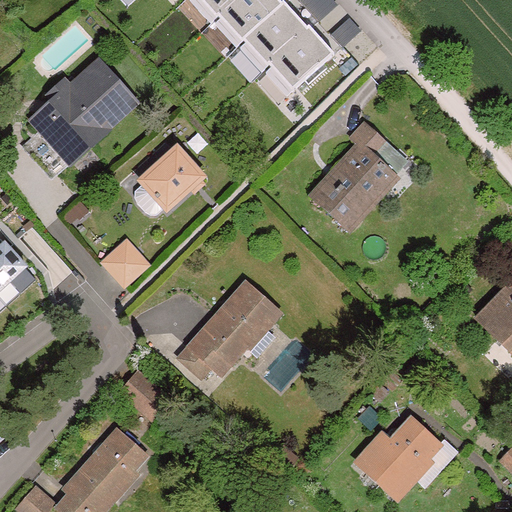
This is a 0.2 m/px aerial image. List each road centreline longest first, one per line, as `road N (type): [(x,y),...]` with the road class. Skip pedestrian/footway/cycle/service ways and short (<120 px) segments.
road 1 (residential): [(0,366),(81,305),(120,350),(0,482)]
road 2 (residential): [(511,171),(357,0)]
